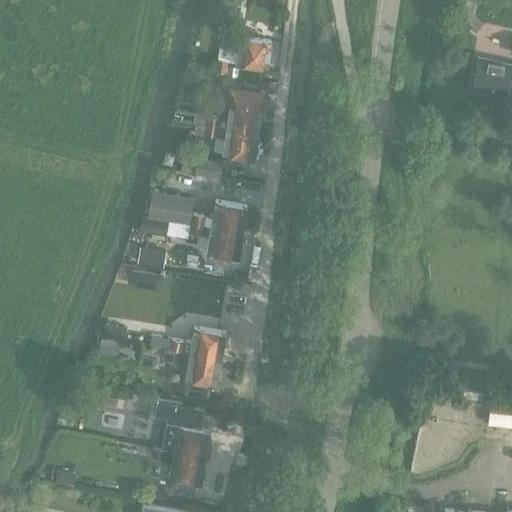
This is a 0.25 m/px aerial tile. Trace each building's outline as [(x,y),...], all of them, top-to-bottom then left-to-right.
[(237,50),(220,48),(217,71),(225,72),(226,62),(268,68),(270,58),(274,55),(275,49),(271,45),(272,42),(239,37),(237,50)] [(511,78),(511,63),(510,63),(510,67),(478,60),(475,74),(472,74),(470,83),(473,84),(472,87),(490,91),(489,94),(503,97),(507,78),(511,78)] [(262,112),(265,91),(233,86),(228,119),(202,115),(200,122),(199,124),(259,133),(261,124),(264,121),(265,115),(262,112)] [(259,133),(199,124),(198,136),(226,140),(223,156),(255,161),(256,156),(260,153),(261,147),(257,144),(259,133)] [(223,164),(199,160),(196,176),(220,179),(223,164)] [(152,190),(148,215),(189,222),(193,197),(152,190)] [(250,211),(247,209),(248,207),(215,202),(213,216),(196,213),(194,224),(243,232),(245,222),(248,219),(250,211)] [(167,221),(143,217),(140,230),(165,234),(167,221)] [(243,232),(194,224),(192,235),(211,238),(208,253),(238,258),(239,254),(243,252),(244,246),(241,244),(243,232)] [(136,254),(136,263),(133,263),(133,272),(137,272),(137,273),(158,273),(157,253),(136,254)] [(147,276),(145,291),(154,292),(156,277),(147,276)] [(108,325),(106,337),(118,339),(120,327),(108,325)] [(228,340),(225,336),(225,333),(194,327),(191,341),(159,336),(157,347),(221,358),(223,347),(227,345),(228,340)] [(121,343),(101,338),(98,352),(118,356),(121,343)] [(221,358),(157,347),(157,348),(164,349),(163,358),(188,363),(183,392),(208,397),(211,383),(217,384),(217,381),(221,380),(222,373),(218,371),(221,358)] [(460,402),(485,405),(486,395),(462,392),(460,402)] [(511,414),(511,394),(491,393),(489,412),(511,414)] [(204,457),(206,445),(210,442),(211,435),(209,432),(208,430),(199,428),(202,413),(181,409),(182,401),(159,397),(155,416),(171,419),(167,440),(156,438),(154,448),(204,457)] [(204,457),(154,448),(153,458),(172,461),(169,478),(200,483),(200,479),(205,477),(206,470),(203,466),(204,457)]
